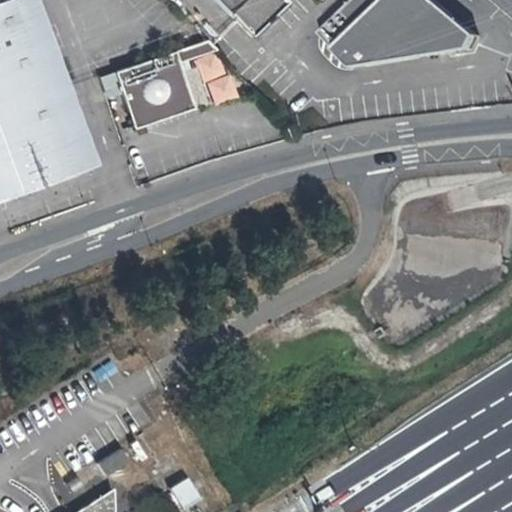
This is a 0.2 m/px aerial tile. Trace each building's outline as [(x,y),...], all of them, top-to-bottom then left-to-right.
[(0,0),(0,196),(81,167),(69,134),(54,93),(59,91),(56,84),(52,86),(20,0),(0,0)] [(194,0),(236,44),(271,9),(261,0),(292,0),(299,7),(306,0),(194,0)] [(345,0),(306,38),(340,73),(456,55),(463,41),(413,0),(345,0)] [(113,131),(172,112),(157,67),(199,53),(190,44),(128,64),(90,77),(99,96),(113,131)] [(79,81),(87,101),(99,96),(90,77),(79,81)] [(109,448),(86,463),(93,474),(116,460),(109,448)] [(186,499),(174,477),(157,488),(170,508),(186,499)] [(77,511),(93,502),(99,511),(102,511),(101,487),(63,511),(77,511)] [(99,511),(93,502),(77,511),(99,511)]
